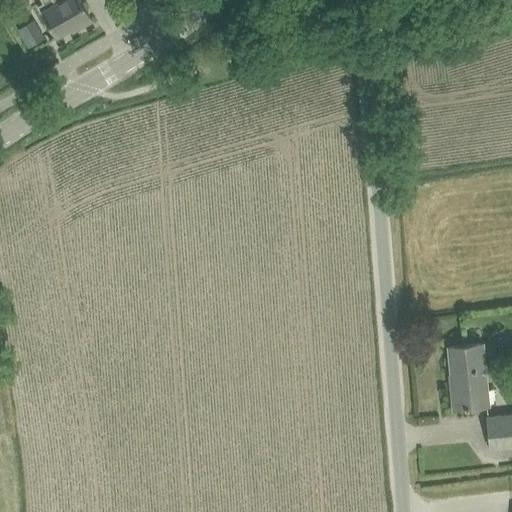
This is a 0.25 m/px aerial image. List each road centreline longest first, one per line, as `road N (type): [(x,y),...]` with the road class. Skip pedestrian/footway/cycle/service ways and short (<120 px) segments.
road 1 (unclassified): [(403,511),(363,20)]
road 2 (tertiary): [(0,137),(210,0)]
